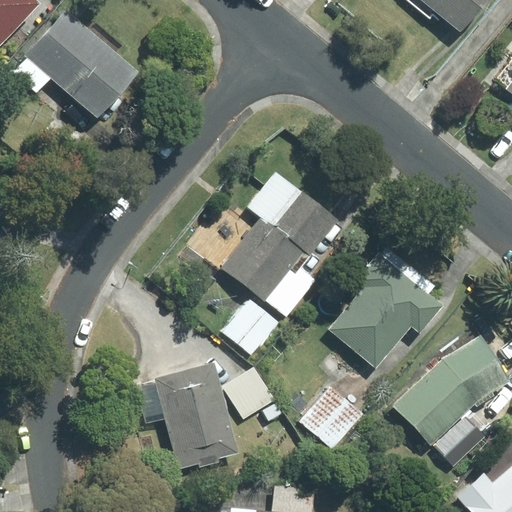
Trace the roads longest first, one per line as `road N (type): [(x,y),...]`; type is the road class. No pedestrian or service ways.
road 1 (residential): [(61,511),(49,445),(55,375),(82,300),(275,35)]
road 2 (residential): [(275,35),(511,235)]
road 3 (unknown): [(399,140),(508,0)]
